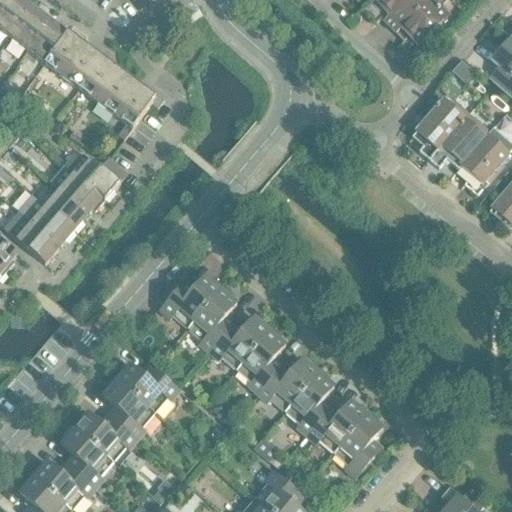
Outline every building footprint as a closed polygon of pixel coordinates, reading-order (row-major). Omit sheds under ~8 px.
[(32,11),(16,0),(12,0),(0,17),(0,35),(9,42),(32,11)] [(0,0),(0,17),(12,0),(0,0)] [(370,0),(370,1),(361,9),(376,25),(381,20),(394,34),(431,0),(370,0)] [(449,17),(433,0),(431,0),(394,34),(402,43),(408,38),(416,47),(430,34),(433,37),(443,28),(440,25),(449,17)] [(32,11),(9,42),(26,55),(49,24),(32,11)] [(49,24),(26,55),(43,68),(67,37),(49,24)] [(67,37),(43,68),(61,81),(84,50),(67,37)] [(511,44),(509,43),(491,65),(502,75),(493,85),(511,101),(511,44)] [(84,50),(61,81),(78,94),(101,63),(84,50)] [(119,76),(101,63),(78,94),(96,107),(119,76)] [(136,89),(119,76),(96,107),(113,120),(136,89)] [(146,96),(136,89),(113,120),(125,129),(117,140),(123,145),(150,108),(156,113),(163,104),(148,93),(146,96)] [(35,99),(30,106),(38,113),(44,105),(35,99)] [(429,120),(413,138),(425,148),(417,156),(427,164),(467,119),(460,113),(456,116),(443,104),(442,105),(440,103),(427,118),(429,120)] [(478,128),(467,119),(427,164),(438,173),(445,164),(457,174),(460,171),(460,170),(484,142),(484,141),(474,133),(478,128)] [(5,138),(0,143),(0,144),(8,152),(23,135),(20,133),(14,128),(5,138)] [(484,142),(460,170),(460,171),(471,180),(463,189),(476,200),(495,178),(492,176),(511,152),(511,151),(491,133),(484,141),(484,142)] [(63,170),(104,205),(126,179),(107,162),(99,172),(89,163),(88,164),(82,159),(78,163),(73,158),(63,170)] [(104,205),(63,170),(53,181),(58,184),(53,190),(57,194),(87,219),(91,214),(94,216),(104,205)] [(0,185),(5,190),(11,183),(0,173),(0,185)] [(511,188),(491,213),(511,231),(511,188)] [(57,194),(43,211),(73,236),(87,219),(57,194)] [(31,200),(17,217),(19,218),(59,252),(73,236),(43,211),(31,200)] [(59,252),(19,218),(14,224),(24,233),(15,244),(44,269),(59,252)] [(0,244),(0,274),(4,278),(14,267),(11,265),(16,259),(0,244)] [(187,333),(220,295),(204,281),(194,293),(185,285),(159,316),(169,324),(172,321),(187,333)] [(220,295),(187,333),(201,346),(198,350),(208,358),(234,327),(226,320),(235,308),(220,295)] [(234,327),(208,358),(217,366),(220,362),(235,375),(268,336),(253,323),(243,334),(234,327)] [(268,336),(235,375),(250,388),(247,391),(256,399),(283,369),(274,361),(284,350),(268,336)] [(283,369),(256,399),(266,408),(269,404),(284,417),(317,378),(301,365),(291,376),(283,369)] [(128,369),(115,385),(153,418),(166,403),(170,406),(178,396),(148,370),(140,379),(128,369)] [(333,392),(317,378),(284,417),(299,429),(296,433),(305,441),(331,410),(323,403),(333,392)] [(153,418),(115,385),(101,401),(113,411),(106,419),(136,446),(144,436),(141,433),(153,418)] [(340,418),(331,410),(305,441),(314,449),(318,446),(332,458),(365,420),(350,406),(340,418)] [(136,446),(106,419),(98,428),(87,418),(73,434),(112,467),(125,452),(128,455),(136,446)] [(220,425),(229,432),(235,425),(226,418),(220,425)] [(365,420),(332,458),(347,471),(344,475),(354,483),(380,453),(371,445),(381,433),(365,420)] [(112,467),(73,434),(60,449),(71,459),(64,468),(95,494),(103,485),(99,482),(112,467)] [(269,466),(276,472),(281,467),(274,460),(269,466)] [(95,494),(64,468),(57,476),(45,466),(32,482),(66,511),(72,511),(83,500),(87,504),(95,494)] [(266,489),(254,504),(262,511),(294,511),(302,502),(271,476),(263,486),(266,489)] [(66,511),(32,482),(18,498),(30,508),(26,511),(66,511)] [(445,511),(471,511),(448,492),(439,503),(447,510),(445,511)]
